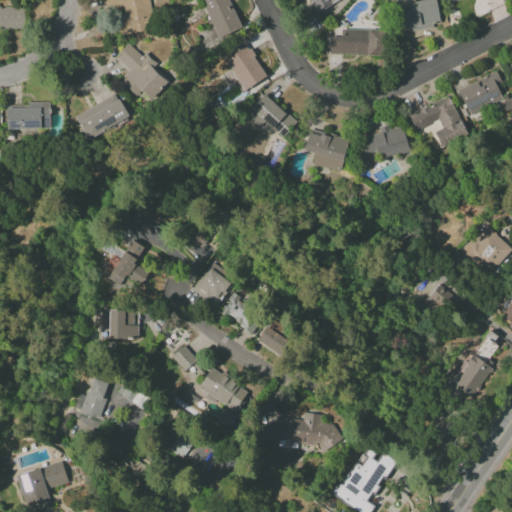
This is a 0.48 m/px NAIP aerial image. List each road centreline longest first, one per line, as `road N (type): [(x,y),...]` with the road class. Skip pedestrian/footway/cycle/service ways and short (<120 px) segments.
road 1 (residential): [(468,489),(266,367),(175,301)]
road 2 (residential): [(511,32),(390,94),(331,102),(275,47),(254,0)]
